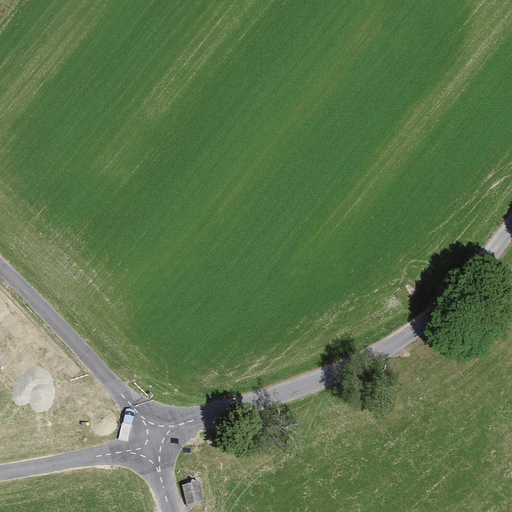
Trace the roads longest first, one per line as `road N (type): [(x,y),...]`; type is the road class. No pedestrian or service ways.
road 1 (unclassified): [(151,440),(342,373),(388,348),(432,318),(511,228)]
road 2 (unclassified): [(0,269),(151,440)]
road 3 (unclassified): [(0,475),(151,440)]
